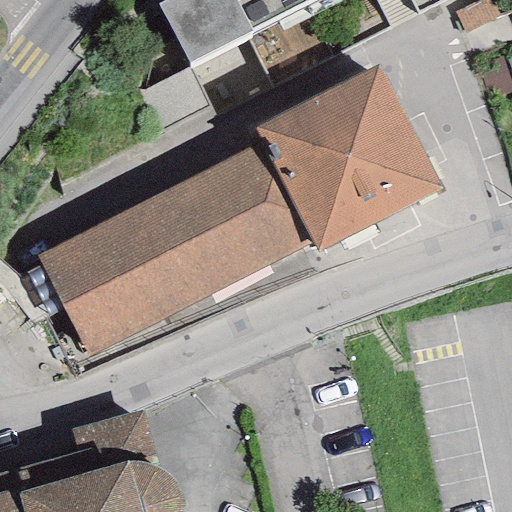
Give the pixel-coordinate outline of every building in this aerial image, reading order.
[(166,0),(158,5),(188,64),(190,68),(210,108),(214,117),(390,28),(375,0),(166,0)] [(477,0),(454,11),(464,34),(511,11),(511,5),(509,0),(477,0)] [(489,100),(511,91),(511,73),(506,57),(505,56),(476,66),(489,100)] [(318,255),(441,190),(378,65),(253,128),(260,142),(312,243),(318,255)] [(190,68),(138,93),(157,134),(210,108),(190,68)] [(37,257),(87,355),(312,243),(260,142),(37,257)] [(0,511),(182,511),(183,510),(180,497),(175,488),(169,479),(165,473),(157,468),(140,411),(69,430),(77,453),(0,474),(0,511)]
